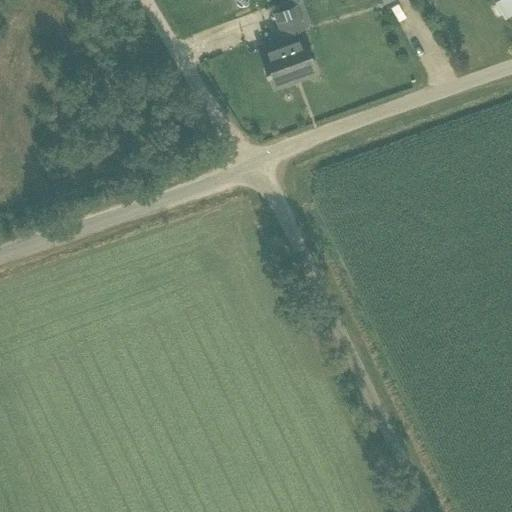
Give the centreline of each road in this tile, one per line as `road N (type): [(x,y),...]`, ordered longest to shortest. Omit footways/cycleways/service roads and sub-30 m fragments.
road 1 (unclassified): [(423,511),(250,157)]
road 2 (unclassified): [(250,157),(511,66)]
road 3 (unclassified): [(0,244),(250,157)]
road 4 (unclassified): [(250,157),(153,0)]
